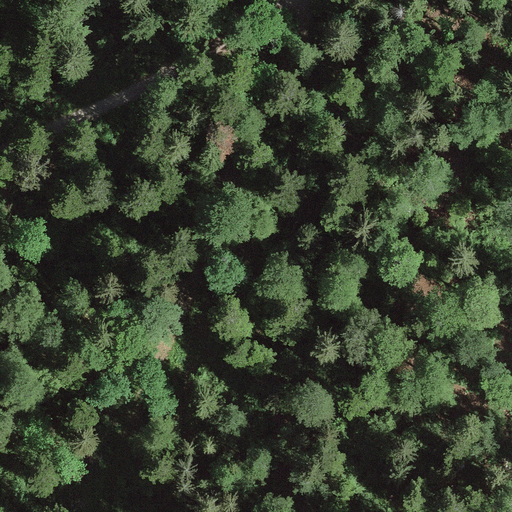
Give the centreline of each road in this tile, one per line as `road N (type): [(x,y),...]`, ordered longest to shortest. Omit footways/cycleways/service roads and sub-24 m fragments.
road 1 (track): [(311,0),(290,89),(107,511)]
road 2 (track): [(310,0),(0,165)]
